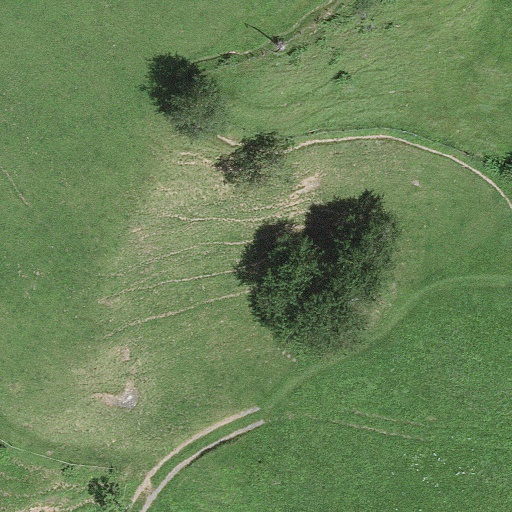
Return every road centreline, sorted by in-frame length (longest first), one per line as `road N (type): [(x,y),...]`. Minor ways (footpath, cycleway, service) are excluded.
road 1 (track): [(0,424),(37,443),(168,466)]
road 2 (track): [(241,423),(168,466),(131,511)]
